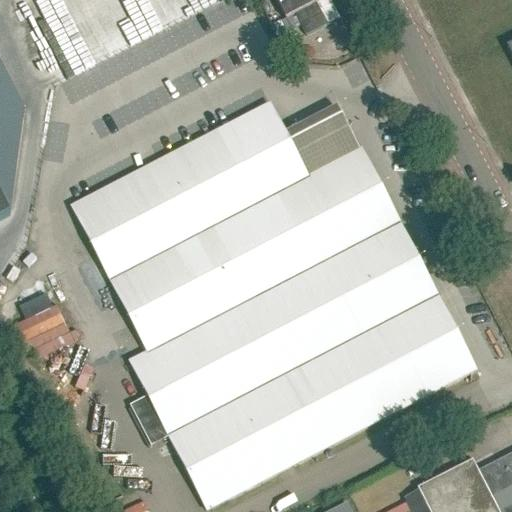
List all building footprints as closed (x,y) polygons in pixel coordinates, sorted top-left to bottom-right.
[(0,0),(0,221),(11,216),(0,195),(0,0)] [(276,0),(287,21),(308,10),(303,0),(276,0)] [(303,0),(308,10),(318,5),(328,25),(339,20),(328,0),(303,0)] [(148,354),(130,363),(206,511),(208,511),(476,373),(361,151),(308,179),(270,106),(72,209),(148,354)] [(6,320),(15,341),(22,337),(28,350),(36,346),(30,331),(58,319),(51,301),(6,320)] [(511,511),(511,456),(476,474),(470,463),(416,491),(426,511),(511,511)] [(116,511),(128,511),(142,508),(139,498),(115,506),(116,511)] [(406,511),(401,499),(371,511),(406,511)]
